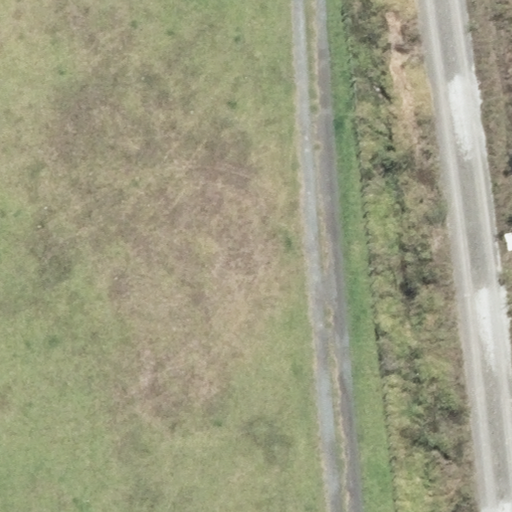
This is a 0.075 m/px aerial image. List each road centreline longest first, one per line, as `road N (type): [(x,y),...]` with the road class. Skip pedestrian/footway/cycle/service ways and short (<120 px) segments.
road 1 (track): [(411,0),(510,511)]
road 2 (track): [(318,0),(323,313),(337,511)]
